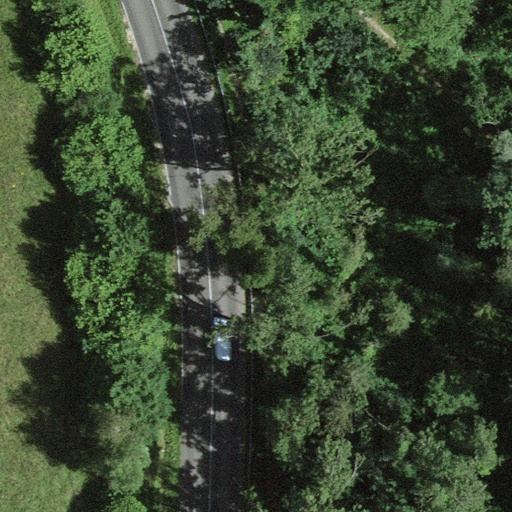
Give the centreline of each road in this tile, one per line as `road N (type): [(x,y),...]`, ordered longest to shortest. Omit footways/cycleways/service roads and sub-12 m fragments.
road 1 (secondary): [(209,511),(219,224),(154,0)]
road 2 (track): [(511,161),(316,0)]
